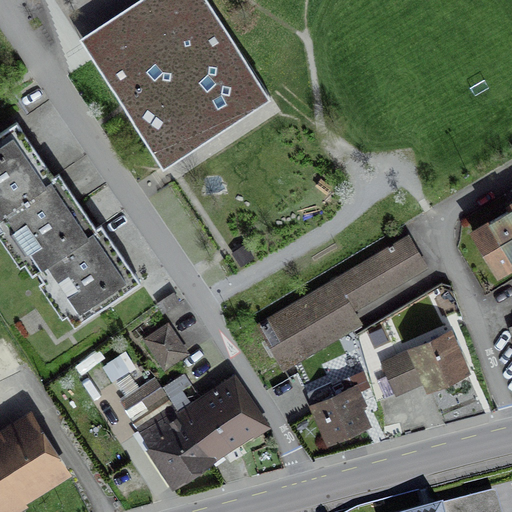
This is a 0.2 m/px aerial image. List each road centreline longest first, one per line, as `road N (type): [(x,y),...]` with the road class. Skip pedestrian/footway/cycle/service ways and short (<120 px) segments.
road 1 (residential): [(0,0),(205,305),(313,490)]
road 2 (residential): [(511,171),(441,213),(443,242),(511,432)]
road 3 (primary): [(313,490),(511,439)]
